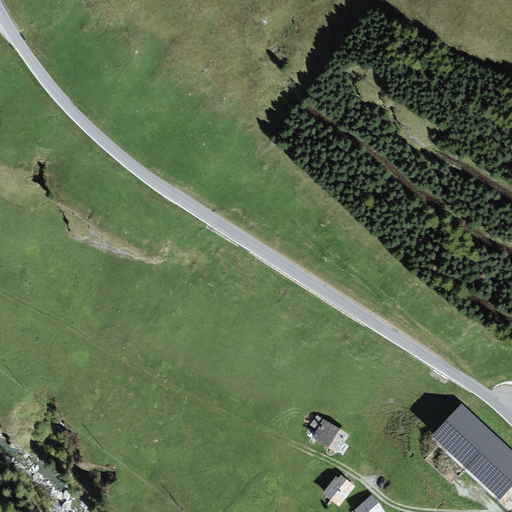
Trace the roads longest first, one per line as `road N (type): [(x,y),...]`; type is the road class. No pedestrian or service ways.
road 1 (tertiary): [(0,11),(55,94),(137,170),(511,416)]
road 2 (track): [(292,442),(395,505),(448,511)]
